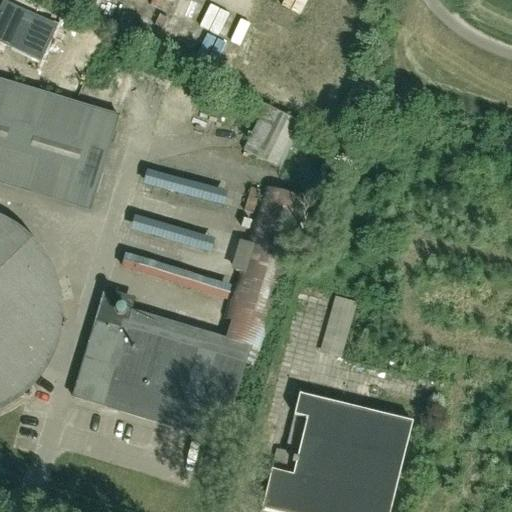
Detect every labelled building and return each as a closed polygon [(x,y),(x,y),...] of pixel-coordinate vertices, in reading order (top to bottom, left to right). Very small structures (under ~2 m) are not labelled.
[(310,19),(317,0),(268,0),(253,41),(346,75),(360,38),(310,19)] [(0,42),(41,62),(56,30),(6,5),(0,17),(0,42)] [(84,51),(78,65),(91,70),(105,39),(84,30),(76,48),(84,51)] [(0,165),(96,194),(119,117),(0,81),(0,165)] [(302,125),(265,108),(243,152),(280,170),(302,125)] [(10,228),(0,222),(0,404),(3,403),(14,397),(24,389),(33,381),(41,371),(47,360),(52,349),(56,336),(58,324),(58,312),(57,299),(55,287),(51,275),(45,264),(38,253),(30,244),(21,235),(10,228)] [(248,281),(253,252),(236,249),(231,277),(248,281)] [(227,309),(231,293),(121,261),(115,280),(131,284),(127,296),(147,301),(151,287),(227,309)] [(245,366),(95,321),(72,398),(222,443),(245,366)] [(431,367),(428,383),(440,385),(443,369),(431,367)] [(483,407),(484,377),(475,376),(473,407),(483,407)] [(494,427),(511,426),(511,379),(492,380),(494,427)] [(299,396),(285,452),(276,450),(271,471),(262,511),(267,511),(390,511),(412,424),(299,396)] [(186,451),(182,472),(190,474),(194,453),(186,451)]
